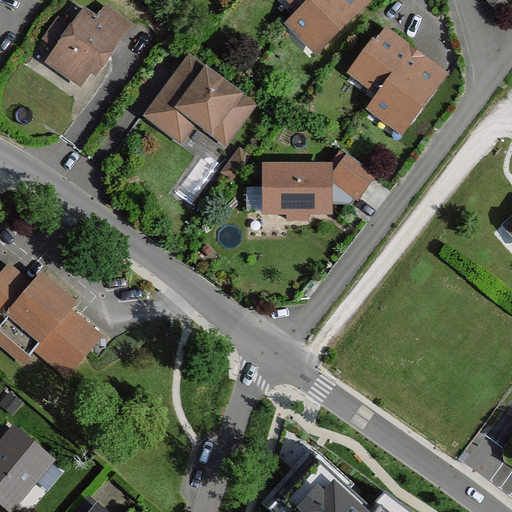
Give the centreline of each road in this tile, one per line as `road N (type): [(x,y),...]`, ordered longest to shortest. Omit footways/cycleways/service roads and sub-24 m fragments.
road 1 (residential): [(274,352),(496,72)]
road 2 (residential): [(274,352),(71,196),(0,153)]
road 3 (residential): [(497,511),(274,352)]
road 4 (residential): [(274,352),(245,393),(208,511)]
